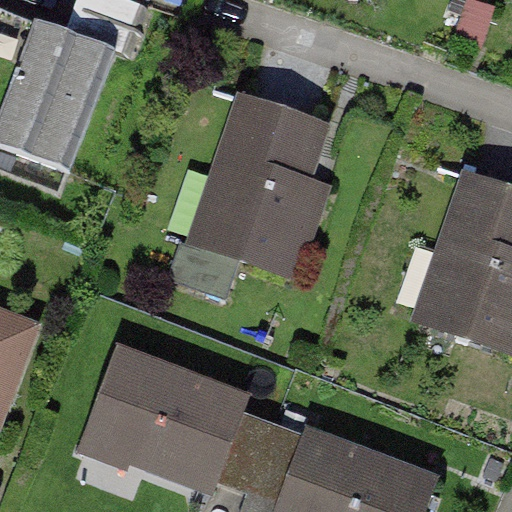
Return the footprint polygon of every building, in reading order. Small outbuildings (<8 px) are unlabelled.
[(77,177),(125,54),(50,25),(1,147),(77,177)] [(342,130),(249,97),(193,254),(286,287),(342,130)] [(511,187),(475,176),(423,334),(511,363),(511,187)] [(0,474),(53,330),(0,310),(0,474)] [(267,400),(128,349),(89,456),(228,507),(267,400)] [(443,511),(454,485),(323,437),(295,511),(443,511)]
